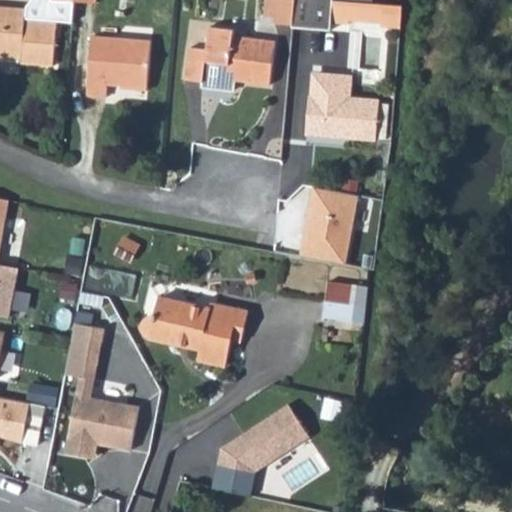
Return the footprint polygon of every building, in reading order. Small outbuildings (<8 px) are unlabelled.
[(276,0),(276,8),(275,23),(293,24),(295,0),(276,0)] [(348,0),(295,0),(293,24),(326,28),(326,18),(350,21),(351,17),(384,20),(383,25),(400,27),(402,7),(352,1),(348,0)] [(0,49),(23,52),(23,57),(23,63),(54,65),(57,22),(25,20),(25,8),(0,6),(0,49)] [(203,86),(232,87),(233,77),(271,79),(274,38),(231,35),(231,27),(207,26),(205,49),(189,49),(186,80),(203,81),(203,86)] [(93,35),(88,95),(107,97),(108,84),(147,87),(151,41),(93,35)] [(0,49),(0,55),(23,57),(23,52),(0,49)] [(316,69),(310,132),(376,139),(379,101),(351,98),(354,73),(316,69)] [(311,217),(303,258),(348,267),(361,196),(319,188),(314,218),(311,217)] [(0,260),(11,203),(0,200),(0,260)] [(21,270),(0,265),(0,317),(11,319),(21,270)] [(332,282),(327,316),(352,320),(357,288),(332,282)] [(144,322),(143,327),(144,334),(150,338),(164,341),(203,350),(201,360),(226,366),(232,339),(244,341),(250,311),(212,303),(211,308),(161,297),(157,315),(149,317),(144,322)] [(110,326),(76,320),(66,375),(82,378),(69,450),(96,455),(98,445),(135,451),(144,400),(98,392),(110,326)] [(35,386),(32,402),(58,407),(61,391),(35,386)] [(0,398),(0,437),(25,445),(33,405),(0,398)] [(223,444),(213,488),(252,497),(259,469),(314,433),(292,400),(223,444)]
